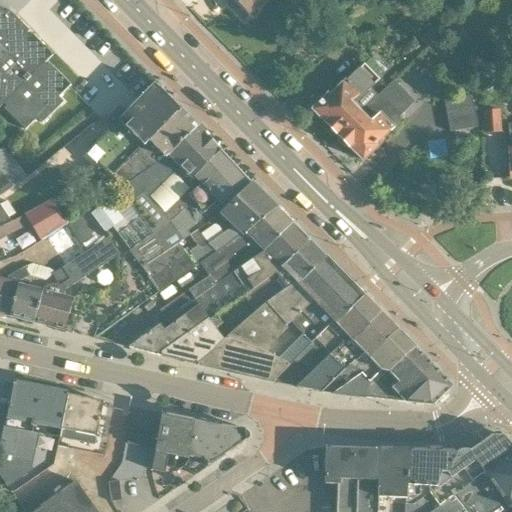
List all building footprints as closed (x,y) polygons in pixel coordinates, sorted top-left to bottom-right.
[(231,0),(249,18),(266,0),(231,0)] [(0,107),(4,104),(7,107),(4,109),(25,131),(37,120),(42,125),(64,103),(59,98),(71,87),(50,65),(47,68),(44,65),(52,57),(32,35),(29,38),(26,35),(30,32),(8,11),(3,16),(0,13),(0,107)] [(437,26),(421,42),(427,49),(444,33),(437,26)] [(476,61),(474,56),(469,55),(465,59),(467,65),(473,66),(476,61)] [(336,136),(376,96),(370,90),(379,82),(364,66),(346,83),(344,81),(329,96),(327,93),(314,106),(314,111),(313,112),(336,136)] [(376,96),(336,136),(363,162),(379,146),(378,145),(401,122),(398,119),(414,103),(394,82),(378,98),(376,96)] [(113,175),(127,161),(129,162),(180,111),(155,85),(127,114),(122,110),(108,121),(113,128),(87,155),(97,165),(95,167),(107,181),(113,175)] [(443,102),(449,134),(477,129),(472,97),(443,102)] [(127,161),(113,175),(124,187),(169,158),(198,129),(180,111),(129,162),(127,161)] [(501,133),(499,111),(482,112),(484,135),(501,133)] [(169,158),(124,187),(133,199),(127,203),(142,221),(223,155),(223,154),(198,129),(169,158)] [(0,190),(9,184),(13,188),(26,178),(4,149),(0,151),(0,190)] [(223,155),(142,221),(154,235),(172,221),(182,212),(187,216),(238,172),(239,171),(223,155)] [(238,172),(187,216),(182,212),(172,221),(154,235),(130,252),(142,269),(178,244),(182,241),(190,236),(186,231),(203,215),(205,217),(215,207),(211,204),(216,200),(226,210),(252,185),(238,172)] [(252,185),(226,210),(221,216),(197,231),(215,255),(244,236),(245,237),(278,211),(252,185)] [(46,240),(66,227),(51,204),(25,217),(41,243),(46,240)] [(0,207),(0,226),(2,226),(10,222),(0,207)] [(107,238),(88,211),(68,225),(87,252),(107,238)] [(244,236),(215,255),(201,265),(209,277),(158,314),(165,323),(170,320),(266,253),(293,226),(278,211),(245,237),(244,236)] [(10,222),(2,226),(7,236),(18,230),(13,220),(10,222)] [(118,235),(130,251),(151,235),(139,220),(118,235)] [(68,225),(66,227),(46,240),(65,268),(88,253),(87,252),(68,225)] [(266,253),(170,320),(176,328),(167,333),(169,337),(160,343),(147,353),(162,357),(163,355),(217,316),(244,297),(283,269),(309,243),(293,226),(266,253)] [(178,244),(142,269),(159,294),(201,265),(215,255),(197,231),(190,236),(194,243),(183,251),(178,244)] [(65,268),(62,270),(69,281),(62,286),(59,286),(48,286),(42,292),(35,324),(65,332),(73,300),(64,298),(66,291),(65,290),(119,255),(109,239),(88,253),(65,268)] [(244,297),(255,314),(260,309),(296,283),(299,286),(327,260),(309,243),(283,269),(244,297)] [(313,343),(334,322),(336,325),(364,298),(327,260),(299,286),(296,283),(260,309),(255,314),(231,335),(197,365),(274,384),(293,364),(282,359),(270,355),(288,326),(292,322),(306,336),(313,343)] [(19,284),(30,277),(24,269),(7,279),(6,283),(0,281),(0,315),(10,318),(18,286),(19,284)] [(35,324),(42,292),(18,286),(10,318),(35,324)] [(217,316),(224,325),(231,335),(255,314),(244,297),(217,316)] [(293,364),(309,378),(349,338),(353,342),(380,315),(364,298),(336,325),(334,322),(313,343),(293,364)] [(349,338),(309,378),(297,389),(322,394),(340,376),(355,361),(358,361),(364,354),(370,359),(397,332),(380,315),(353,342),(349,338)] [(163,355),(162,357),(184,362),(184,361),(206,342),(206,339),(224,325),(217,316),(163,355)] [(170,320),(165,323),(129,349),(147,353),(160,343),(169,337),(167,333),(176,328),(170,320)] [(184,361),(184,362),(197,365),(231,335),(224,325),(206,339),(206,342),(184,361)] [(355,361),(340,376),(348,384),(361,375),(369,384),(381,371),(391,373),(415,350),(397,332),(370,359),(364,354),(358,361),(355,361)] [(361,375),(348,384),(348,385),(331,396),(348,398),(349,387),(355,384),(383,387),(387,384),(392,389),(394,389),(400,396),(432,368),(415,350),(391,373),(381,371),(369,384),(361,375)] [(349,387),(348,398),(433,407),(448,392),(448,384),(432,368),(400,396),(394,389),(392,389),(387,384),(383,387),(355,384),(349,387)] [(0,477),(6,486),(35,467),(30,460),(32,446),(34,434),(45,436),(46,429),(61,432),(68,396),(14,386),(0,455),(0,477)] [(68,396),(61,432),(59,439),(95,446),(103,403),(68,396)] [(163,416),(161,424),(152,471),(165,473),(168,456),(175,457),(172,467),(177,471),(182,469),(182,468),(187,459),(194,422),(163,416)] [(208,468),(217,426),(194,422),(187,459),(182,468),(182,469),(196,476),(208,468)] [(217,426),(208,468),(247,442),(246,431),(217,426)] [(126,445),(147,449),(149,439),(128,435),(126,445)] [(433,511),(457,496),(511,457),(511,447),(502,438),(492,437),(469,453),(456,454),(444,453),(437,488),(416,503),(418,511),(433,511)] [(377,511),(379,451),(326,449),(325,486),(337,486),(336,511),(377,511)] [(405,511),(410,452),(379,451),(377,511),(405,511)] [(444,453),(410,452),(405,511),(418,511),(416,503),(437,488),(444,453)] [(511,457),(457,496),(468,511),(507,511),(511,509),(511,457)] [(120,501),(117,482),(108,483),(110,502),(120,501)]
